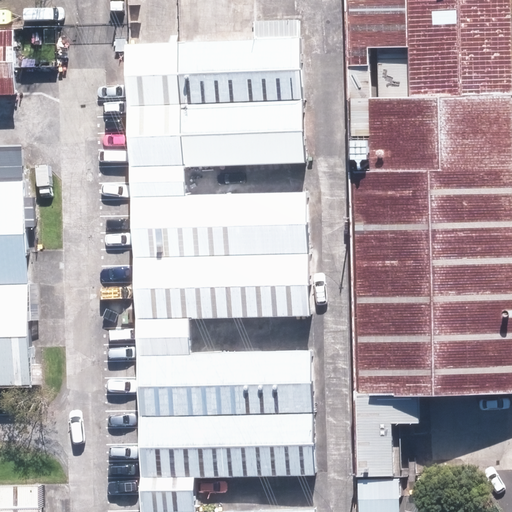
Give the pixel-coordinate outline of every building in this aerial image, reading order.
[(511,0),(356,0),(358,118),(511,118),(511,0)] [(21,38),(0,37),(0,106),(22,106),(21,38)] [(310,46),(140,48),(141,108),(309,105),(310,46)] [(141,108),(142,169),(310,167),(309,105),(141,108)] [(511,118),(358,118),(358,481),(407,481),(407,399),(511,399),(511,118)] [(30,182),(0,182),(0,279),(32,279),(30,182)] [(316,191),(140,195),(142,262),(318,258),(316,191)] [(318,258),(142,262),(143,324),(320,319),(318,258)] [(32,279),(0,279),(0,386),(34,385),(32,279)] [(321,353),(142,358),(143,426),(323,421),(321,353)] [(323,421),(143,426),(145,489),(324,484),(323,421)] [(49,511),(50,492),(0,492),(0,511),(49,511)]
